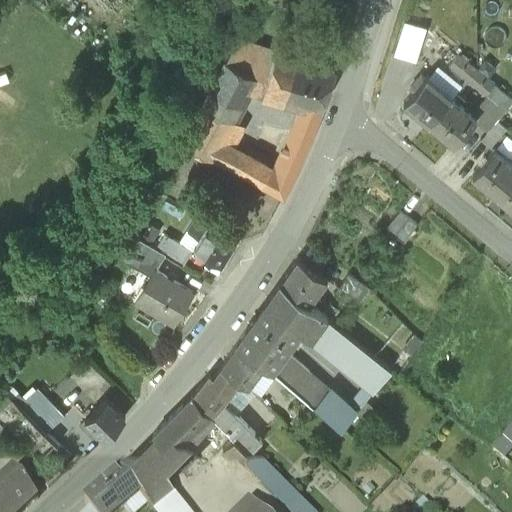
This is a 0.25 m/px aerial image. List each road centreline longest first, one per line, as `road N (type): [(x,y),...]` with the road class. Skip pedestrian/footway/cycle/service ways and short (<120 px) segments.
road 1 (tertiary): [(342,117),(290,240),(162,403),(47,511)]
road 2 (residential): [(511,246),(342,117)]
road 3 (tertiary): [(381,0),(342,117)]
